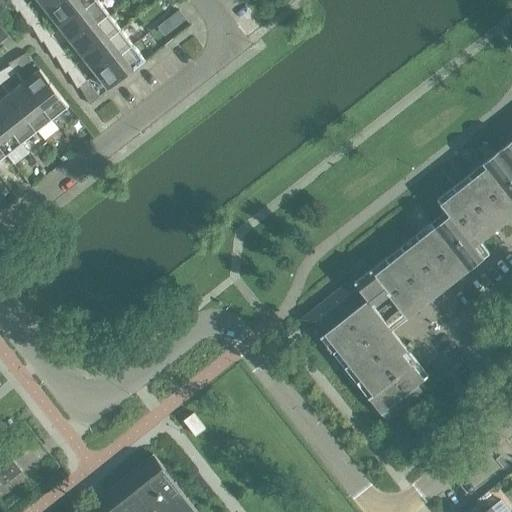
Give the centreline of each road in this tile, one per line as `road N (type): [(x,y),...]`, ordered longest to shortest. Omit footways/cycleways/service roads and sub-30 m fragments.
road 1 (tertiary): [(381,511),(234,330),(218,323),(191,330),(133,380),(86,399),(69,396),(0,306)]
road 2 (residential): [(0,228),(209,65),(221,31),(201,0)]
road 3 (residential): [(398,511),(511,423)]
